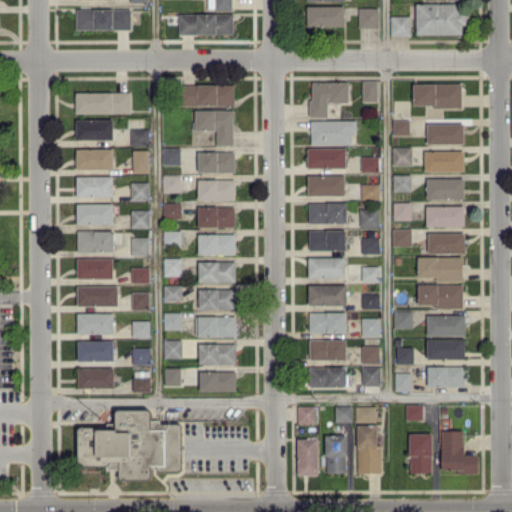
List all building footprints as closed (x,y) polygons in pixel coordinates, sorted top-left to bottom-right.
[(231,9),(231,0),(207,0),(207,9),(231,9)] [(416,2),(416,34),(461,33),(461,23),(464,23),(464,2),(416,2)] [(344,4),(306,5),(306,26),(344,25),(344,4)] [(358,6),(358,27),(377,27),(378,7),(358,6)] [(76,29),(130,28),(130,8),(76,8),(76,29)] [(232,12),(178,13),(178,34),(233,33),(232,12)] [(410,35),(410,15),(390,15),(390,35),(410,35)] [(348,81),(310,80),(310,116),(327,116),(327,101),(348,101),(348,81)] [(377,80),(362,80),(362,100),(376,100),(377,80)] [(412,106),(461,105),(461,82),(412,83),(412,106)] [(234,84),(182,83),(181,104),(233,104),(234,84)] [(130,91),(75,92),(75,112),(130,111),(130,91)] [(216,129),(216,144),(232,144),(233,109),(194,109),(194,129),(216,129)] [(75,138),(112,139),(113,119),(76,118),(75,138)] [(355,119),(310,120),(310,144),(351,144),(351,132),(356,132),(355,119)] [(409,119),(393,119),(393,134),(409,134),(409,119)] [(463,143),(463,123),(427,123),(427,143),(463,143)] [(130,128),(131,145),(149,144),(148,128),(130,128)] [(412,164),(411,146),(392,146),(392,164),(412,164)] [(113,167),(112,147),(75,149),(76,168),(113,167)] [(179,147),(162,147),(162,164),(180,163),(179,147)] [(345,147),(307,147),(307,166),(345,167),(345,147)] [(148,171),(148,149),(132,148),(132,171),(148,171)] [(463,169),(463,150),(424,150),(424,170),(463,169)] [(234,151),(197,151),(198,171),(234,171),(234,151)] [(361,171),(379,171),(379,156),(361,156),(361,171)] [(163,191),(180,190),(180,173),(162,174),(163,191)] [(392,190),(410,190),(410,173),(393,173),(392,190)] [(344,194),(344,174),(307,174),(307,194),(344,194)] [(112,175),(76,175),(76,196),(112,195),(112,175)] [(426,198),(464,197),(463,177),(426,178),(426,198)] [(197,179),(198,200),(235,199),(234,178),(197,179)] [(131,199),(149,199),(148,180),(130,181),(131,199)] [(361,195),(379,195),(379,183),(361,183),(361,195)] [(308,202),(308,222),(346,221),(346,201),(308,202)] [(410,201),(393,201),(393,219),(411,219),(410,201)] [(113,202),(76,203),(76,224),(113,223),(113,202)] [(180,202),(162,202),(162,217),(180,217),(180,202)] [(426,225),(464,225),(463,204),(425,205),(426,225)] [(234,205),(197,206),(198,226),(234,226),(234,205)] [(379,226),(378,207),(359,207),(359,226),(379,226)] [(130,227),(149,227),(149,209),(131,208),(130,227)] [(392,245),(411,245),(411,228),(392,228),(392,245)] [(77,250),(113,251),(113,230),(77,229),(77,250)] [(181,245),(180,229),(163,230),(163,245),(181,245)] [(309,249),(345,249),(345,229),(308,229),(309,249)] [(464,252),(464,232),(427,232),(428,252),(464,252)] [(197,233),(197,254),(235,254),(235,233),(197,233)] [(149,254),(148,236),(130,236),(131,254),(149,254)] [(361,253),(378,252),(378,236),(361,237),(361,253)] [(462,280),(462,256),(417,255),(417,276),(436,276),(436,279),(462,280)] [(308,277),(344,276),(344,256),(308,257),(308,277)] [(76,257),(77,277),(113,277),(112,257),(76,257)] [(181,274),(181,257),(163,257),(164,275),(181,274)] [(198,261),(198,281),(235,281),(235,260),(198,261)] [(361,265),(362,281),(380,280),(379,265),(361,265)] [(149,281),(149,266),(131,266),(131,281),(149,281)] [(346,284),(308,283),(308,304),(346,304),(346,284)] [(462,283),(417,284),(418,303),(435,303),(435,307),(462,306),(462,283)] [(117,284),(76,285),(77,305),(118,304),(117,284)] [(181,284),(163,284),(163,300),(182,299),(181,284)] [(198,288),(198,308),(235,307),(235,287),(198,288)] [(149,308),(149,290),(131,291),(131,308),(149,308)] [(378,308),(378,292),(361,292),(361,308),(378,308)] [(411,327),(412,310),(394,309),(393,327),(411,327)] [(164,328),(181,328),(181,311),(163,311),(164,328)] [(308,311),(309,332),(346,331),(345,311),(308,311)] [(113,312),(76,312),(76,332),(113,332),(113,312)] [(426,335),(465,334),(464,313),(426,314),(426,335)] [(195,336),(235,335),(235,315),(195,315),(195,336)] [(361,336),(379,335),(379,316),(361,316),(361,336)] [(149,319),(131,319),(132,336),(149,336),(149,319)] [(464,357),(464,338),(426,338),(426,358),(464,357)] [(113,359),(113,339),(77,340),(77,360),(113,359)] [(164,357),(181,357),(181,339),(163,339),(164,357)] [(346,339),(309,339),(309,358),(345,359),(346,339)] [(235,342),(198,343),(199,363),(236,362),(235,342)] [(361,362),(379,362),(379,344),(361,345),(361,362)] [(412,362),(413,346),(396,345),(395,362),(412,362)] [(150,363),(150,346),(132,347),(132,364),(150,363)] [(345,365),(308,366),(308,387),(346,385),(345,365)] [(379,365),(361,365),(362,384),(380,384),(379,365)] [(464,365),(427,365),(427,386),(464,385),(464,365)] [(113,366),(77,367),(77,387),(113,386),(113,366)] [(180,384),(180,366),(164,366),(164,384),(180,384)] [(150,391),(150,370),(133,370),(133,391),(150,391)] [(236,389),(235,370),(199,371),(199,390),(236,389)] [(410,371),(394,372),(395,390),(411,390),(410,371)] [(423,403),(405,404),(405,419),(423,419),(423,403)] [(298,423),(315,422),(314,404),(297,405),(298,423)] [(352,421),(352,405),(334,405),(334,421),(352,421)] [(375,421),(375,405),(355,405),(355,421),(375,421)] [(77,424),(113,424),(113,410),(153,410),(153,429),(165,429),(164,422),(182,422),(182,471),(160,471),(160,464),(151,464),(151,480),(121,481),(121,459),(110,459),(110,464),(77,464),(77,424)] [(381,472),(381,447),(377,447),(377,423),(356,424),(357,472),(381,472)] [(462,454),(462,429),(440,430),(441,469),(456,468),(456,472),(477,472),(476,454),(462,454)] [(431,432),(409,433),(409,472),(432,472),(431,432)] [(346,434),(326,434),(325,472),(346,472),(346,434)] [(317,437),(296,438),(297,474),(317,474),(317,437)]
